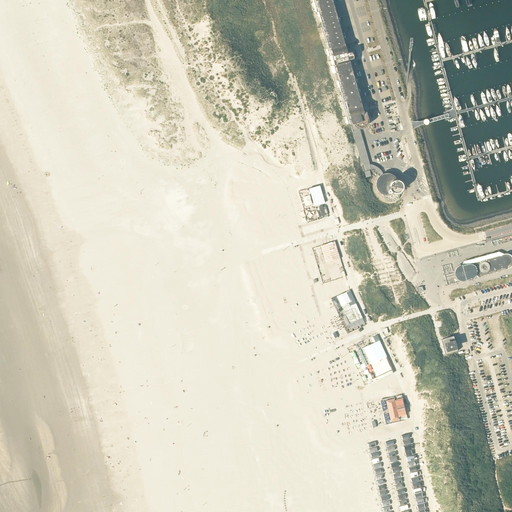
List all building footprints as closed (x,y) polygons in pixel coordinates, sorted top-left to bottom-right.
[(366,111),(365,111),(360,112),(346,62),(345,62),(345,60),(353,58),(356,58),(356,55),(355,52),(354,50),(351,52),(351,51),(343,54),(343,52),(343,51),(328,0),(314,0),(330,55),(330,56),(331,55),(334,65),(333,65),(333,66),(350,123),(350,125),(354,124),(354,125),(355,126),(356,127),(357,128),(358,128),(359,128),(360,128),(361,128),(362,128),(363,128),(364,127),(365,127),(365,126),(366,126),(366,125),(367,125),(367,124),(368,123),(368,122),(368,121),(368,120),(368,119),(368,118),(366,111)] [(354,125),(354,124),(350,125),(363,171),(370,169),(369,165),(359,128),(358,128),(357,128),(356,127),(355,126),(354,125)] [(372,169),(376,173),(379,176),(378,177),(377,178),(377,179),(376,180),(376,181),(376,182),(376,183),(376,184),(376,185),(376,186),(376,187),(376,188),(377,189),(377,190),(378,190),(378,191),(379,192),(380,192),(381,193),(382,194),(382,195),(382,196),(382,197),(383,197),(383,198),(384,199),(384,200),(385,200),(386,201),(387,202),(388,202),(389,202),(390,202),(391,202),(392,202),(393,202),(394,202),(395,201),(396,201),(396,200),(397,199),(398,198),(399,197),(399,196),(399,195),(399,192),(400,191),(401,190),(402,190),(402,189),(402,188),(403,187),(403,186),(403,185),(403,184),(402,184),(402,183),(402,182),(401,182),(401,181),(400,180),(399,180),(398,179),(396,179),(396,178),(395,177),(395,176),(394,176),(393,175),(392,174),(391,174),(390,173),(389,173),(388,173),(387,173),(385,173),(384,173),(383,173),(382,174),(380,170),(378,168),(375,166),(372,165),(369,165),(370,169),(372,169)] [(319,186),(309,189),(314,206),(324,203),(319,186)] [(326,208),(325,207),(322,208),(322,206),(318,207),(319,211),(317,212),(319,217),(325,216),(324,214),(327,213),(326,208)] [(339,259),(334,242),(320,246),(326,263),(339,259)] [(504,270),(507,269),(508,269),(509,268),(510,268),(511,267),(511,266),(511,265),(511,257),(511,258),(511,257),(511,256),(510,256),(509,255),(508,255),(507,254),(506,254),(505,254),(504,254),(500,255),(504,270)] [(504,270),(500,255),(495,257),(499,271),(504,270)] [(499,271),(495,257),(487,259),(474,262),(478,277),(499,271)] [(474,262),(460,266),(459,267),(458,267),(457,268),(456,269),(455,270),(455,271),(455,272),(455,273),(455,274),(455,275),(455,276),(455,277),(456,277),(456,278),(456,279),(457,279),(458,280),(459,280),(459,281),(460,281),(461,281),(462,281),(463,281),(464,281),(478,277),(474,262)] [(349,293),(346,295),(351,306),(355,304),(354,301),(351,296),(350,296),(349,293)] [(345,315),(346,316),(348,323),(350,324),(353,322),(354,323),(357,322),(356,321),(362,318),(355,304),(351,306),(349,306),(348,303),(342,306),(342,308),(342,310),(342,312),(343,315),(345,315)] [(377,342),(374,343),(363,348),(377,377),(372,380),(373,382),(394,373),(385,354),(377,336),(375,337),(377,342)] [(445,355),(457,352),(453,337),(441,340),(445,355)] [(394,402),(393,400),(386,401),(388,410),(387,410),(388,413),(389,412),(391,421),(398,419),(398,417),(405,415),(401,400),(394,402)] [(400,436),(409,472),(417,470),(408,434),(400,436)] [(383,478),(375,442),(368,444),(375,480),(383,478)] [(409,474),(417,511),(422,511),(420,502),(423,501),(418,477),(417,477),(416,473),(409,474)] [(377,487),(383,511),(390,511),(384,486),(377,487)]
